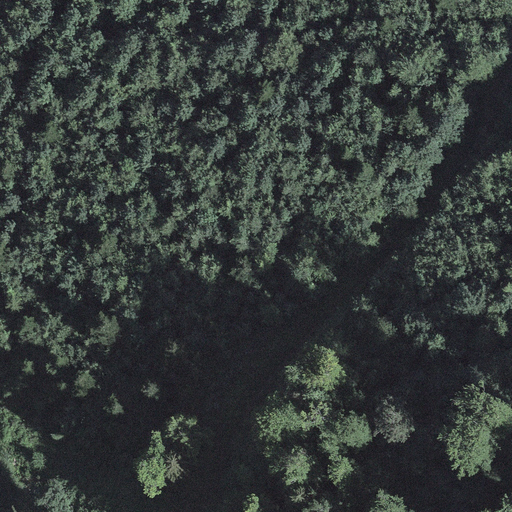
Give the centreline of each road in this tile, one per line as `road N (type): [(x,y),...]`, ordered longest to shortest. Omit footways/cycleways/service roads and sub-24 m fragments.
road 1 (track): [(511,84),(435,215),(323,323),(235,431),(198,511)]
road 2 (track): [(0,139),(79,0)]
